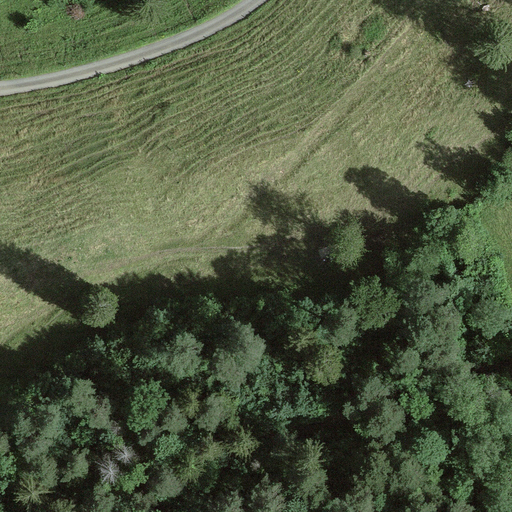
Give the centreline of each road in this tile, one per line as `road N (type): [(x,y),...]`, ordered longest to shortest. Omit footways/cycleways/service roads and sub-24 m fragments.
road 1 (track): [(511,360),(273,438),(148,511)]
road 2 (residential): [(256,0),(145,52),(0,89)]
